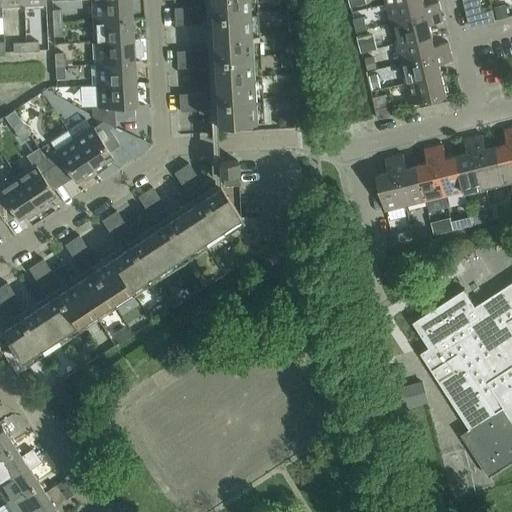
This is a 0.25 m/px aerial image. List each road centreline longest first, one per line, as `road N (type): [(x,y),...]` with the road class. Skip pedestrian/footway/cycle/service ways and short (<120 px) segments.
road 1 (residential): [(0,255),(162,147)]
road 2 (residential): [(313,141),(349,149),(480,118)]
road 3 (unclassified): [(162,147),(313,141)]
road 4 (residential): [(162,147),(152,0)]
